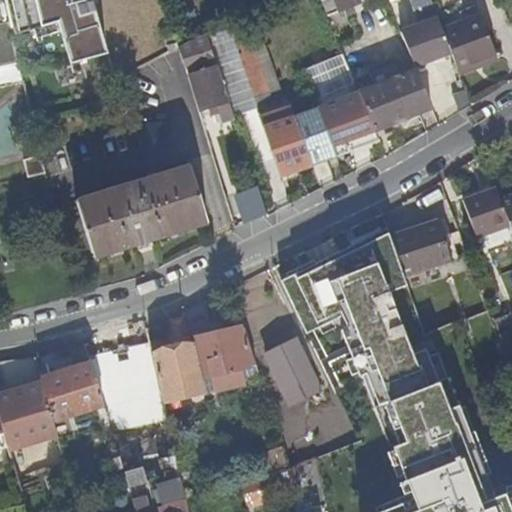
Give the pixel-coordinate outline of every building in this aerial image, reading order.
[(0,0),(0,65),(21,61),(6,0),(0,0)] [(6,0),(21,61),(23,73),(53,63),(54,68),(107,54),(91,0),(6,0)] [(321,0),(327,16),(364,1),(363,0),(321,0)] [(444,31),(431,0),(409,0),(419,24),(401,31),(415,66),(451,52),(444,31)] [(281,178),(313,166),(295,117),(254,10),(227,24),(254,101),(269,95),(273,109),(259,115),(281,178)] [(481,16),(444,31),(451,52),(460,76),(474,70),(472,66),(497,56),(481,16)] [(206,35),(179,49),(184,64),(212,53),(206,35)] [(499,60),(497,56),(472,66),(474,70),(499,60)] [(359,94),(375,132),(432,109),(416,70),(402,77),(397,66),(384,71),(382,67),(355,80),(361,93),(359,94)] [(217,68),(188,78),(199,111),(217,105),(228,101),(217,68)] [(453,96),(459,115),(472,106),(467,91),(453,96)] [(254,101),(259,115),(273,109),(269,95),(254,101)] [(228,101),(217,105),(222,122),(233,118),(228,101)] [(295,117),(313,166),(337,157),(317,108),(295,117)] [(24,160),(28,177),(46,173),(42,156),(24,160)] [(207,225),(190,166),(78,200),(94,256),(207,225)] [(257,190),(266,214),(278,210),(270,185),(257,190)] [(247,225),(266,216),(266,214),(257,190),(257,188),(238,196),(247,225)] [(499,203),(494,191),(462,203),(476,240),(508,228),(499,203)] [(508,228),(511,237),(511,198),(499,203),(508,228)] [(399,267),(403,276),(451,259),(438,222),(390,240),(399,267)] [(387,230),(281,281),(307,335),(337,321),(412,507),(396,511),(511,511),(511,488),(492,496),(432,346),(413,355),(391,297),(409,291),(403,276),(399,267),(390,240),(387,230)] [(193,342),(202,380),(210,378),(214,393),(243,386),(241,371),(255,367),(243,329),(213,336),(205,302),(183,313),(184,317),(189,342),(193,342)] [(151,354),(162,402),(205,393),(202,380),(193,342),(189,342),(184,317),(169,320),(175,349),(151,354)] [(263,356),(289,407),(319,391),(293,341),(263,356)] [(85,345),(61,351),(65,363),(67,373),(80,414),(104,407),(89,357),(85,345)] [(0,424),(7,450),(9,454),(27,449),(26,445),(57,436),(52,422),(41,381),(38,370),(34,358),(0,363),(8,394),(0,396),(0,424)] [(67,373),(41,381),(52,422),(80,414),(67,373)] [(111,475),(123,472),(121,464),(109,467),(111,475)] [(129,490),(144,486),(140,471),(125,475),(129,490)] [(247,491),(251,505),(288,495),(284,480),(247,491)] [(134,511),(147,511),(144,500),(132,503),(134,511)]
